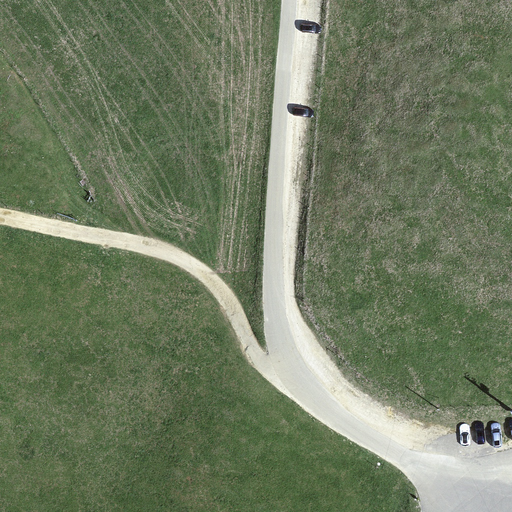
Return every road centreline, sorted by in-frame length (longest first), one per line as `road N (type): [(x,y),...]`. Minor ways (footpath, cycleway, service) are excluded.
road 1 (unclassified): [(511,467),(465,470),(412,459),(331,413),(289,366),(271,255),(288,0)]
road 2 (track): [(103,235),(155,247),(192,267),(224,296),(268,368),(298,382)]
